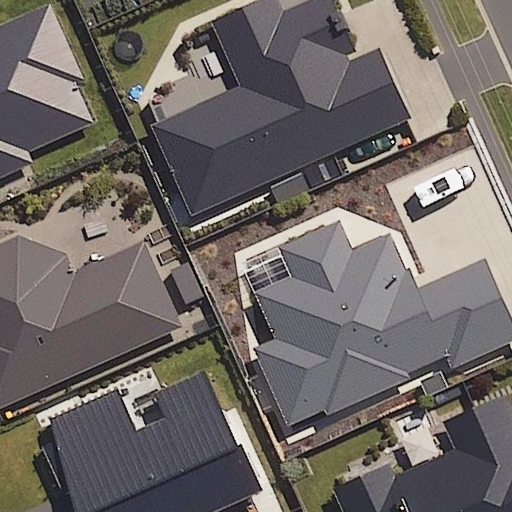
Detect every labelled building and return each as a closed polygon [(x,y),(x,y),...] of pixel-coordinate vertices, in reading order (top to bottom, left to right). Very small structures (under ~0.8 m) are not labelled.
[(364,61),(336,0),(327,0),(290,17),(281,0),(280,0),(219,28),(247,90),(159,130),(198,218),(418,119),(387,51),(364,61)] [(100,126),(52,10),(0,31),(0,182),(38,167),(32,154),(100,126)] [(68,256),(19,242),(0,250),(0,413),(185,331),(148,247),(77,278),(68,256)] [(230,511),(267,494),(211,377),(133,415),(124,395),(52,430),(67,463),(61,466),(83,511),(230,511)] [(511,511),(511,401),(449,425),(458,449),(337,495),(344,511),(511,511)]
